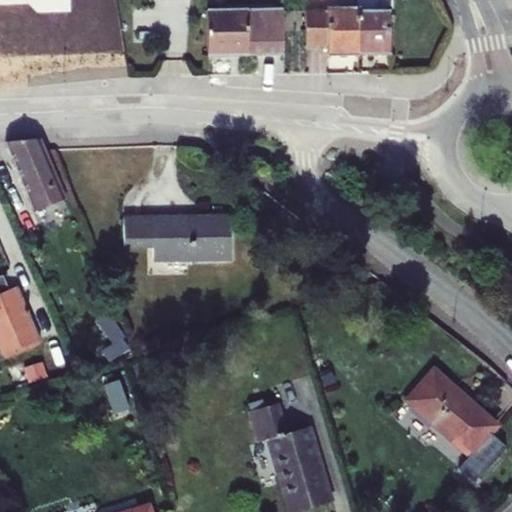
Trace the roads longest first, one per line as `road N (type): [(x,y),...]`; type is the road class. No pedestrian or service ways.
road 1 (residential): [(301,131),(301,160),(316,187),(511,349)]
road 2 (tertiary): [(174,108),(0,114)]
road 3 (tertiary): [(301,131),(406,147),(451,176)]
road 4 (tertiary): [(456,110),(422,123),(301,111)]
road 5 (tertiary): [(174,108),(301,131)]
road 6 (tertiary): [(301,111),(174,108)]
